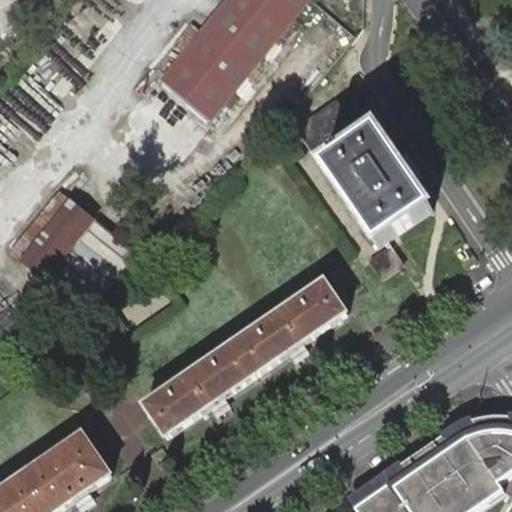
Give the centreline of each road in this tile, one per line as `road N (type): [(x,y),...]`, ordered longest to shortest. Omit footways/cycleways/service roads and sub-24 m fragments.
road 1 (primary): [(483,317),(201,511)]
road 2 (residential): [(384,0),(379,62),(386,89),(511,275)]
road 3 (primary): [(258,511),(502,346)]
road 4 (residential): [(511,134),(413,0)]
